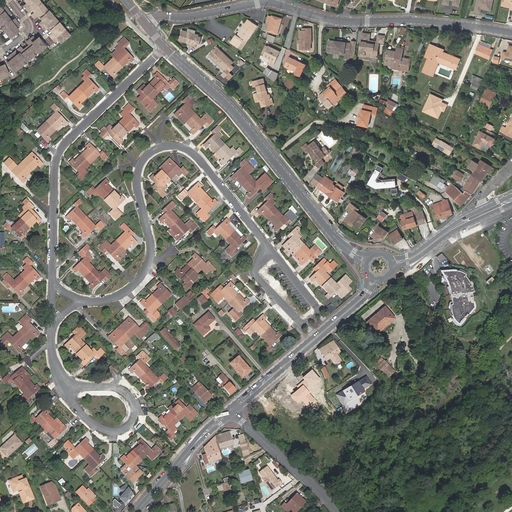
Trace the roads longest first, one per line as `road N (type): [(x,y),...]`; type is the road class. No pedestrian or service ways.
road 1 (residential): [(88,302),(123,294),(143,272),(150,246),(138,173),(160,147),(195,155),(269,249)]
road 2 (tertiary): [(164,47),(228,105),(335,238),(366,260)]
road 3 (residential): [(164,47),(59,150),(52,282)]
road 4 (residential): [(511,32),(338,21),(275,3)]
road 5 (residential): [(65,390),(97,426),(122,430),(135,417),(131,399),(88,387)]
road 6 (residential): [(337,511),(230,409)]
road 7 (tertiary): [(230,409),(136,511)]
road 8 (residential): [(275,3),(160,15),(145,24)]
